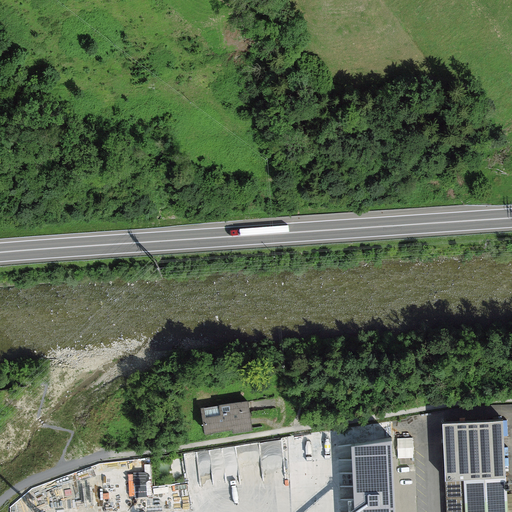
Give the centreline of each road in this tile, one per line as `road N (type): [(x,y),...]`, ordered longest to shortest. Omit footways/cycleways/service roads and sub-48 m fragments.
road 1 (trunk): [(511,217),(0,252)]
road 2 (residential): [(511,400),(442,403),(297,428)]
road 3 (residential): [(108,453),(297,428)]
